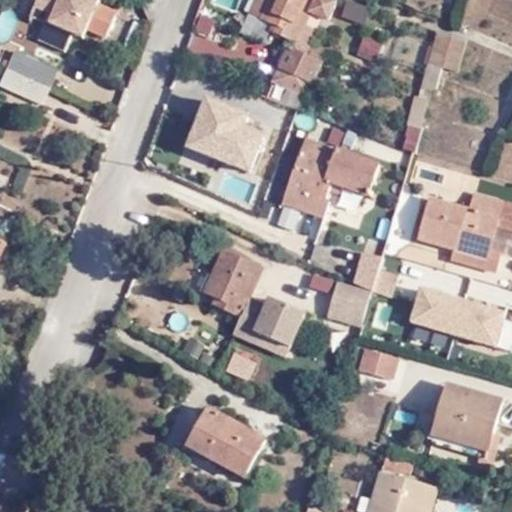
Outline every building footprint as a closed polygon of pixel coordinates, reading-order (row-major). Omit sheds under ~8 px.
[(101,1),(98,0),(38,0),(31,16),(45,22),(72,34),(74,35),(83,17),(94,22),(90,31),(107,38),(117,16),(98,8),(101,1)] [(324,0),(272,0),(270,6),(263,23),(277,27),(275,35),(300,47),(297,55),(291,53),(282,75),(315,90),(328,58),(315,51),(321,37),(310,31),(315,18),(332,25),(341,8),(324,0)] [(365,25),(371,7),(348,0),(346,0),(341,18),(365,25)] [(263,23),(270,6),(259,4),(253,20),(263,23)] [(0,40),(20,47),(30,17),(2,7),(0,12),(0,40)] [(65,50),(72,34),(45,22),(38,38),(65,50)] [(422,65),(436,70),(445,40),(430,34),(422,65)] [(360,36),(357,58),(378,61),(382,40),(360,36)] [(445,40),(436,70),(451,75),(459,45),(445,40)] [(15,48),(6,67),(45,84),(53,66),(15,48)] [(45,84),(6,67),(0,79),(0,82),(38,100),(45,84)] [(310,103),(315,90),(282,75),(276,88),(310,103)] [(253,106),(207,89),(187,141),(251,168),(267,127),(248,120),(253,106)] [(413,92),(406,123),(422,127),(430,96),(413,92)] [(402,147),(416,151),(422,130),(407,126),(402,147)] [(333,184),(370,198),(380,170),(339,151),(335,156),(306,144),(283,208),(321,222),(327,207),(324,204),(330,191),(333,184)] [(367,206),(370,198),(333,184),(330,191),(367,206)] [(418,241),(453,252),(456,243),(488,252),(496,229),(511,235),(511,207),(473,195),(469,212),(430,200),(418,241)] [(488,252),(456,243),(453,252),(451,252),(448,263),(493,277),(498,257),(489,254),(488,252)] [(232,327),(248,335),(284,352),(300,318),(263,302),(260,307),(243,300),(255,269),(216,252),(198,292),(214,300),(210,308),(232,319),(230,325),(232,327)] [(371,296),(379,265),(360,258),(351,287),(371,296)] [(399,272),(379,265),(371,296),(393,302),(399,272)] [(0,300),(11,275),(0,268),(0,300)] [(327,322),(360,332),(371,296),(336,286),(327,322)] [(495,347),(506,311),(420,286),(410,322),(495,347)] [(244,345),(248,335),(232,327),(227,338),(244,345)] [(393,363),(364,353),(357,372),(387,381),(393,363)] [(486,456),(491,438),(501,406),(448,387),(432,441),(486,456)] [(218,454),(215,461),(246,480),(271,440),(215,405),(196,439),(218,454)] [(499,440),(491,438),(486,456),(432,441),(428,438),(425,452),(490,470),(499,440)] [(191,447),(215,461),(218,454),(196,439),(191,447)] [(435,476),(436,467),(416,461),(396,456),(393,465),(412,471),(413,467),(425,470),(425,475),(435,476)] [(417,511),(426,486),(381,471),(372,500),(383,504),(381,511),(417,511)] [(430,511),(438,490),(426,486),(417,511),(430,511)] [(381,511),(383,504),(372,500),(368,511),(381,511)]
